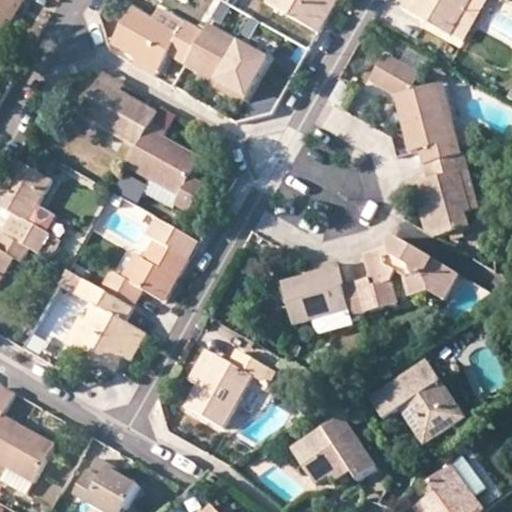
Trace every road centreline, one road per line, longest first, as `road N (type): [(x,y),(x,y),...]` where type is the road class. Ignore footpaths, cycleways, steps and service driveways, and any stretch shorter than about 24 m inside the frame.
road 1 (residential): [(374,0),(124,437)]
road 2 (residential): [(0,135),(82,0)]
road 3 (residential): [(124,437),(6,369)]
